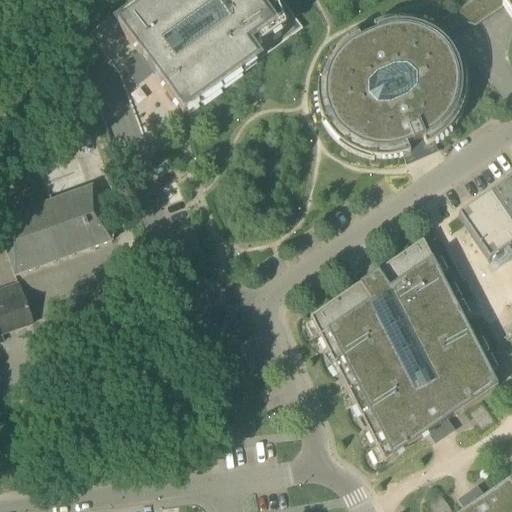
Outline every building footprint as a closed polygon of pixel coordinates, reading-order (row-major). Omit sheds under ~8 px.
[(160,134),(303,31),(280,0),(136,0),(89,35),(119,76),(143,139),(145,140),(160,134)] [(511,0),(473,0),(437,25),(434,30),(424,26),(414,23),(403,21),(392,22),(382,24),(376,26),(374,27),(377,35),(361,42),(358,34),(356,35),(352,37),(343,43),(334,51),(328,59),(322,69),(319,80),(317,90),(317,101),(319,111),(322,121),(327,130),(334,139),(341,146),(350,152),(360,157),(370,160),(381,161),(391,160),(402,158),(405,157),(408,162),(433,152),(431,146),(434,144),(441,140),(447,135),(452,129),(458,120),(462,111),(465,101),(466,91),(466,81),(464,70),(461,61),(459,56),(453,47),(446,39),(451,34),(453,31),(456,29),(459,28),(462,27),(465,27),(469,27),(472,28),(475,29),(505,8),(511,17),(511,0)] [(511,182),(458,219),(489,265),(511,249),(511,182)] [(0,235),(15,278),(112,243),(92,188),(0,221),(0,235)] [(498,389),(484,362),(423,243),(310,320),(328,355),(333,352),(347,372),(339,377),(355,409),(361,405),(375,426),(367,431),(385,466),(429,435),(435,444),(451,433),(445,424),(498,389)] [(0,336),(32,326),(18,286),(0,292),(0,345),(2,345),(0,339),(0,336)] [(511,511),(511,480),(482,501),(476,493),(461,503),(466,511),(511,511)]
